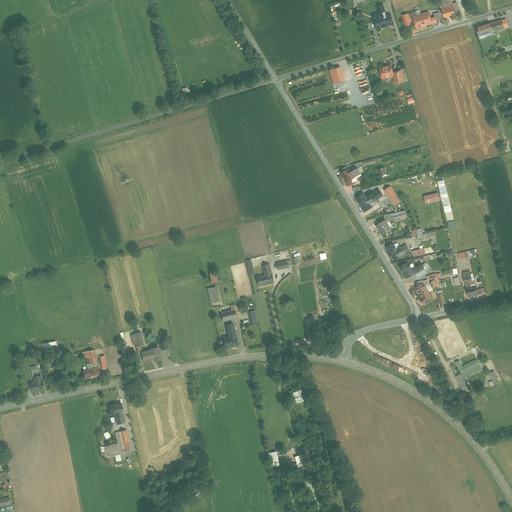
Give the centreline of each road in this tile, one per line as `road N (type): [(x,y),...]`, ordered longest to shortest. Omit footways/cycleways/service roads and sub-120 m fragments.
road 1 (tertiary): [(340,361),(257,355),(0,408)]
road 2 (unclassified): [(0,160),(273,76)]
road 3 (unclassified): [(273,76),(421,317)]
road 4 (unclassified): [(273,76),(511,3)]
road 5 (tertiary): [(511,499),(450,418),(389,377),(340,361)]
